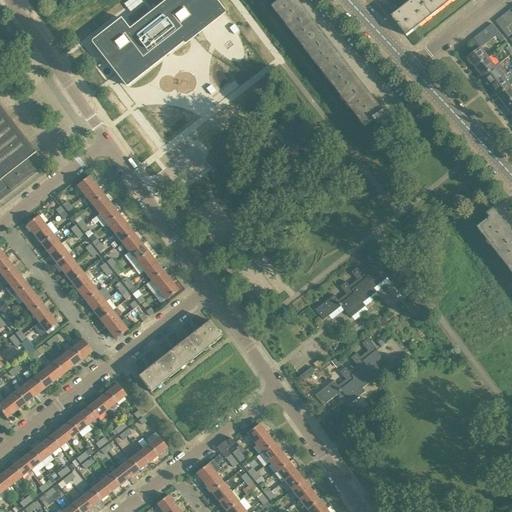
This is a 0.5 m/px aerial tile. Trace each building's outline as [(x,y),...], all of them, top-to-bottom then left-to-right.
[(87,0),(59,20),(67,32),(103,8),(96,0),(87,0)] [(182,44),(224,11),(215,0),(165,0),(129,29),(120,18),(92,40),(127,86),(182,44)] [(282,0),(272,8),(365,127),(374,120),(380,127),(390,119),(384,112),(382,114),(361,87),(328,45),(293,0),(282,0)] [(388,0),(382,5),(386,10),(396,2),(394,0),(388,0)] [(417,0),(403,11),(393,19),(407,37),(447,6),(453,0),(417,0)] [(386,10),(390,15),(400,7),(396,2),(386,10)] [(390,15),(393,19),(403,11),(400,7),(390,15)] [(505,14),(500,18),(507,27),(511,24),(505,14)] [(503,31),(506,28),(507,27),(500,18),(495,22),(503,31)] [(495,37),(496,36),(499,33),(492,24),(487,28),(495,37)] [(490,41),(495,37),(487,28),(482,31),(490,41)] [(511,35),(506,28),(503,31),(508,37),(511,35)] [(482,31),(478,35),(485,45),(490,41),(482,31)] [(504,40),(499,33),(496,36),(501,43),(504,40)] [(481,48),(485,45),(478,35),(473,39),(480,48),(481,48)] [(475,52),(480,48),(473,39),(468,43),(475,52)] [(474,68),(488,57),(481,48),(480,48),(475,52),(467,58),(474,68)] [(496,66),(488,57),(474,68),(482,77),(496,66)] [(489,87),(503,76),(504,76),(507,74),(499,64),(496,67),(496,66),(482,77),(489,87)] [(497,96),(511,85),(504,76),(503,76),(489,87),(497,96)] [(511,99),(511,87),(511,85),(497,96),(504,106),(511,99)] [(23,156),(27,153),(0,117),(0,194),(33,169),(23,156)] [(84,196),(96,186),(89,176),(76,186),(84,196)] [(96,186),(84,196),(91,205),(104,196),(96,186)] [(104,196),(91,205),(99,215),(111,205),(104,196)] [(102,227),(106,224),(119,215),(111,205),(99,215),(91,221),(94,224),(98,222),(102,227)] [(478,229),(511,272),(511,237),(495,216),(498,214),(494,209),(487,215),(490,219),(478,229)] [(119,215),(106,224),(114,234),(126,224),(119,215)] [(33,235),(45,225),(38,216),(26,226),(33,235)] [(126,224),(114,234),(121,243),(133,233),(126,224)] [(53,235),(45,225),(33,235),(41,245),(53,235)] [(133,233),(121,243),(128,253),(141,243),(133,233)] [(53,235),(41,245),(48,254),(60,245),(53,235)] [(141,243),(128,253),(136,262),(148,252),(141,243)] [(68,254),(60,245),(48,254),(55,264),(68,254)] [(92,258),(97,254),(93,249),(89,253),(92,258)] [(148,252),(136,262),(143,271),(155,262),(148,252)] [(316,310),(324,320),(342,306),(352,318),(366,306),(363,303),(377,292),(374,289),(388,278),(377,264),(369,253),(362,258),(368,266),(361,272),(357,268),(351,273),(357,280),(350,286),(346,282),(340,287),(346,294),(339,300),(334,295),(316,310)] [(68,254),(55,264),(63,273),(75,264),(68,254)] [(12,267),(5,257),(0,261),(0,273),(1,276),(12,267)] [(155,262),(143,271),(150,281),(163,271),(155,262)] [(83,273),(75,264),(63,273),(70,283),(83,273)] [(20,276),(12,267),(1,276),(9,285),(20,276)] [(112,273),(108,268),(104,272),(107,277),(112,273)] [(163,271),(150,281),(158,290),(170,281),(163,271)] [(83,273),(70,283),(78,292),(90,283),(83,273)] [(27,286),(20,276),(9,285),(16,294),(27,286)] [(122,281),(125,286),(130,282),(126,277),(122,281)] [(170,281),(158,290),(165,300),(178,291),(170,281)] [(125,286),(129,290),(133,287),(130,282),(125,286)] [(97,292),(90,283),(78,292),(85,302),(97,292)] [(118,291),(123,287),(119,283),(115,286),(118,291)] [(35,295),(27,286),(16,294),(24,304),(35,295)] [(126,292),(123,287),(118,291),(122,295),(126,292)] [(97,292),(85,302),(92,311),(105,302),(97,292)] [(42,305),(35,295),(24,304),(31,313),(42,305)] [(422,316),(427,312),(417,300),(413,304),(422,316)] [(112,311),(105,302),(92,311),(100,321),(112,311)] [(49,314),(42,305),(31,313),(38,323),(49,314)] [(112,311),(100,321),(107,330),(120,321),(112,311)] [(57,324),(49,314),(38,323),(46,333),(57,324)] [(127,330),(120,321),(107,330),(115,340),(127,330)] [(222,337),(209,321),(185,340),(198,355),(222,337)] [(48,336),(59,327),(57,324),(46,333),(48,336)] [(70,324),(65,328),(69,332),(73,329),(70,324)] [(51,339),(54,344),(59,340),(55,336),(51,339)] [(30,356),(32,354),(36,351),(26,339),(22,342),(20,344),(30,356)] [(51,339),(46,343),(49,347),(54,344),(51,339)] [(334,381),(315,396),(324,406),(342,391),(351,403),(366,392),(363,389),(377,378),(374,374),(388,364),(377,350),(368,339),(362,344),(368,351),(361,357),(357,353),(351,358),(357,366),(349,372),(346,368),(340,372),(346,380),(338,386),(334,381)] [(73,348),(82,360),(92,352),(82,340),(73,348)] [(185,340),(161,358),(174,374),(198,355),(185,340)] [(63,355),(73,367),(82,360),(73,348),(63,355)] [(40,355),(37,350),(36,351),(32,354),(35,359),(40,355)] [(54,362),(63,374),(73,367),(63,355),(54,362)] [(322,357),(313,364),(316,367),(325,361),(322,357)] [(336,366),(341,362),(336,357),(332,361),(336,366)] [(150,393),(174,374),(161,358),(137,377),(150,393)] [(44,370),(54,382),(63,374),(54,362),(44,370)] [(13,369),(17,373),(21,370),(18,365),(13,369)] [(312,367),(300,377),(304,381),(316,372),(312,367)] [(13,369),(8,372),(12,377),(17,373),(13,369)] [(35,377),(44,389),(54,382),(44,370),(35,377)] [(25,385),(35,397),(44,389),(35,377),(25,385)] [(16,392),(25,404),(35,397),(25,385),(16,392)] [(117,385),(108,392),(116,403),(126,396),(117,385)] [(6,399),(16,411),(25,404),(16,392),(6,399)] [(108,392),(98,400),(107,411),(116,403),(108,392)] [(0,404),(0,411),(6,419),(16,411),(6,399),(0,404)] [(89,407),(97,418),(107,411),(98,400),(89,407)] [(89,407),(79,414),(88,425),(97,418),(89,407)] [(79,414),(70,422),(78,433),(88,425),(79,414)] [(70,422),(60,429),(69,440),(78,433),(70,422)] [(254,443),(266,434),(258,424),(247,434),(254,443)] [(60,429),(51,437),(59,448),(69,440),(60,429)] [(273,444),(266,434),(254,443),(262,453),(273,444)] [(51,437),(41,444),(50,455),(59,448),(51,437)] [(148,445),(157,456),(167,448),(158,437),(148,445)] [(221,454),(226,450),(234,444),(229,437),(216,448),(221,454)] [(41,444),(32,451),(40,462),(50,455),(41,444)] [(264,467),(269,462),(281,453),(273,444),(262,453),(256,457),(264,467)] [(148,463),(157,456),(148,445),(139,452),(148,463)] [(88,456),(94,452),(91,448),(85,452),(88,456)] [(232,453),(236,458),(240,454),(237,450),(232,453)] [(32,451),(22,459),(31,470),(40,462),(32,451)] [(130,460),(138,471),(148,463),(139,452),(130,460)] [(288,462),(281,453),(269,462),(277,472),(288,462)] [(236,458),(240,462),(244,459),(240,454),(236,458)] [(22,459),(13,466),(21,477),(31,470),(22,459)] [(129,478),(138,471),(130,460),(120,467),(129,478)] [(296,472),(288,462),(277,472),(284,481),(296,472)] [(203,483),(215,474),(208,464),(196,473),(203,483)] [(13,466),(3,473),(12,485),(21,477),(13,466)] [(111,474),(119,485),(129,478),(120,467),(111,474)] [(247,472),(251,477),(255,473),(252,468),(247,472)] [(303,481),(296,472),(284,481),(291,491),(303,481)] [(3,473),(0,476),(0,488),(3,492),(12,485),(3,473)] [(255,473),(251,477),(255,481),(259,478),(255,473)] [(52,478),(49,474),(46,476),(52,484),(55,482),(52,478)] [(110,493),(119,485),(111,474),(101,482),(110,493)] [(203,483),(211,493),(223,483),(215,474),(203,483)] [(43,485),(40,482),(35,475),(33,477),(41,487),(43,485)] [(255,481),(258,486),(264,481),(261,476),(259,478),(255,481)] [(311,491),(303,481),(291,491),(299,500),(311,491)] [(92,489),(100,500),(110,493),(101,482),(92,489)] [(211,493),(218,502),(230,493),(223,483),(211,493)] [(262,491),(266,495),(270,492),(267,487),(262,491)] [(91,508),(100,500),(92,489),(82,497),(91,508)] [(318,500),(311,491),(299,500),(306,509),(318,500)] [(274,496),(270,492),(266,495),(269,500),(274,496)] [(218,502),(226,511),(238,502),(230,493),(218,502)] [(156,504),(162,511),(166,511),(175,505),(167,496),(156,504)] [(73,504),(79,511),(85,511),(91,508),(82,497),(73,504)] [(271,507),(263,497),(259,501),(266,510),(271,507)] [(322,511),(325,510),(318,500),(306,509),(308,511),(322,511)] [(226,511),(244,511),(245,511),(238,502),(226,511)]
